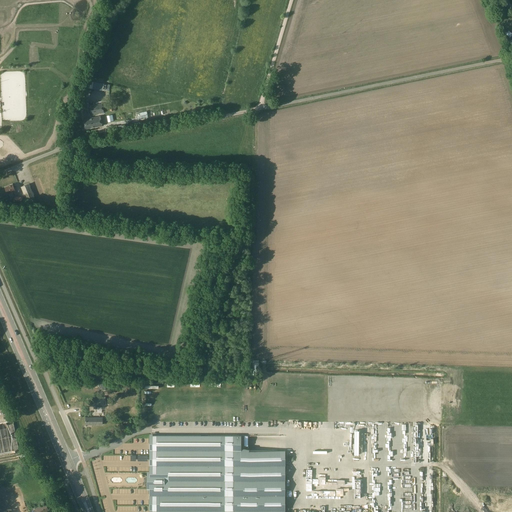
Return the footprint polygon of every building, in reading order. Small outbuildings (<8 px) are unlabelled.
[(100,113),(104,113),(102,103),(89,106),(91,115),(100,113)] [(83,111),(84,119),(83,119),(85,129),(102,126),(100,116),(88,118),(87,110),(83,111)] [(17,195),(15,191),(13,185),(5,188),(7,194),(11,192),(13,196),(17,195)] [(29,185),(22,188),(27,200),(34,197),(29,185)] [(10,419),(0,420),(0,451),(14,450),(10,419)] [(152,481),(152,511),(312,511),(313,421),(160,421),(160,436),(152,436),(152,481)]
